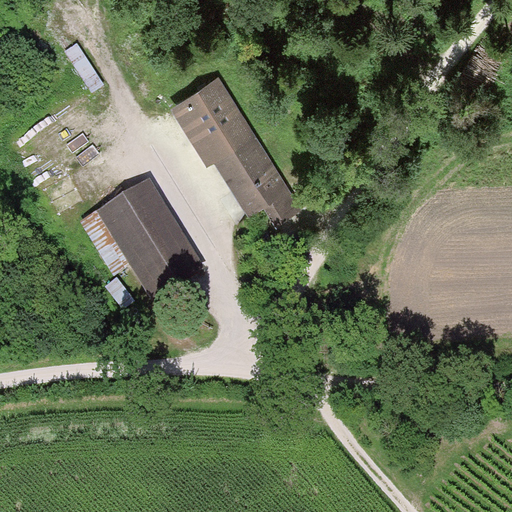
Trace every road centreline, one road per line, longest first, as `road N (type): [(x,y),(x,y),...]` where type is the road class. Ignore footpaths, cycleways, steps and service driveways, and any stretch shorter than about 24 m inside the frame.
road 1 (track): [(505,0),(224,366)]
road 2 (track): [(511,397),(432,378),(325,383),(224,366)]
road 3 (track): [(224,366),(0,383)]
road 4 (track): [(411,511),(331,415),(325,383)]
